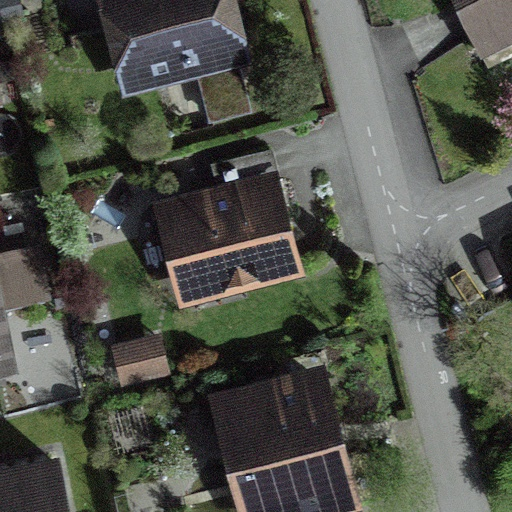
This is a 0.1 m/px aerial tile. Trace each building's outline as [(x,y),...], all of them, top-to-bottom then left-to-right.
[(252,71),(234,0),(102,0),(128,102),(252,71)] [(511,0),(455,0),(486,67),(511,55),(511,0)] [(279,184),(163,212),(187,313),(303,284),(279,184)] [(0,313),(3,313),(46,304),(37,261),(0,268),(0,313)] [(3,313),(0,313),(0,386),(17,383),(3,313)] [(159,347),(118,357),(129,399),(170,389),(159,347)] [(359,511),(327,379),(219,405),(245,511),(359,511)] [(69,511),(60,469),(0,481),(0,511),(69,511)]
